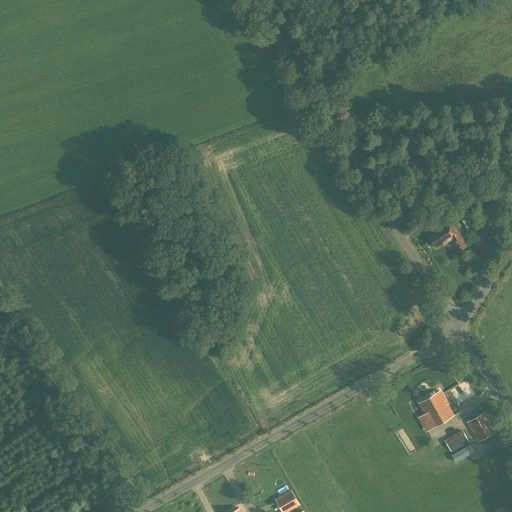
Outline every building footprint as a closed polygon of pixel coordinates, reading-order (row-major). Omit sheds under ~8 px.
[(459,215),(468,230),(475,226),(471,219),(480,214),(475,205),(459,215)] [(430,236),(436,246),(445,241),(446,242),(452,239),(458,250),(466,246),(454,225),(447,230),(445,227),(430,236)] [(423,419),(429,429),(453,416),(439,392),(419,403),(427,417),(423,419)] [(484,414),(468,423),(478,439),(493,430),(484,414)] [(445,440),(451,451),(468,442),(462,430),(445,440)] [(438,452),(423,460),(431,474),(446,466),(438,452)] [(291,489),(275,499),(282,511),(287,511),(300,505),(291,489)]
